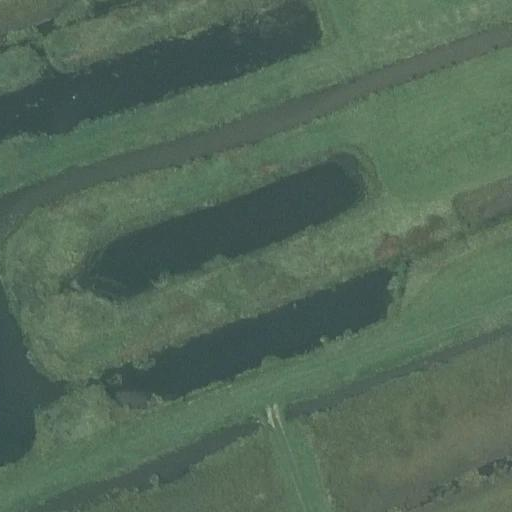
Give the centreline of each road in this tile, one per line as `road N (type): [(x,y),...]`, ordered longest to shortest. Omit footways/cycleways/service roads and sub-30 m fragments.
road 1 (track): [(310,511),(263,392),(22,492)]
road 2 (track): [(263,392),(511,292)]
